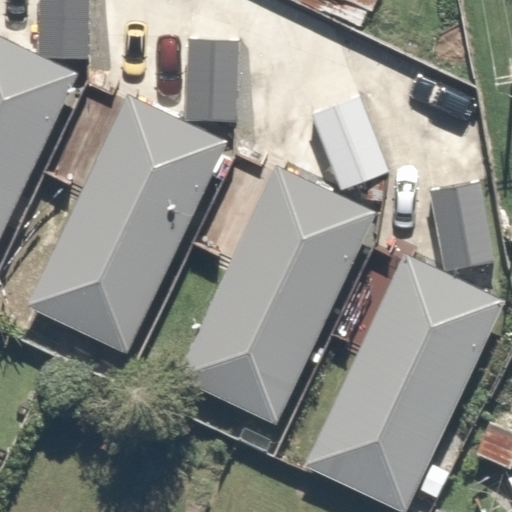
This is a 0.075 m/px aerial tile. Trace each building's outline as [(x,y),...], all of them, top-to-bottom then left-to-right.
[(96,0),(46,0),(44,49),(94,51),(96,0)] [(376,0),(347,0),(369,13),(376,0)] [(44,49),(0,26),(0,247),(87,69),(44,49)] [(250,38),(197,35),(192,118),(244,121),(250,38)] [(370,90),(317,108),(346,191),(399,173),(370,90)] [(192,118),(140,91),(37,301),(136,349),(239,139),(192,118)] [(346,191),(283,160),(183,371),(284,419),(384,208),(346,191)] [(487,178),(436,187),(451,269),(501,261),(487,178)] [(509,299),(409,254),(316,461),(415,506),(509,299)]
